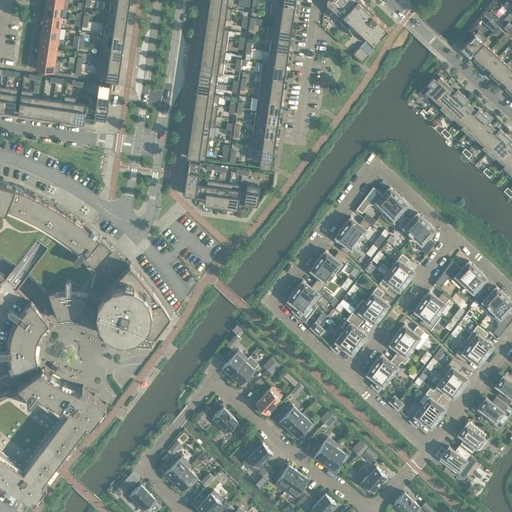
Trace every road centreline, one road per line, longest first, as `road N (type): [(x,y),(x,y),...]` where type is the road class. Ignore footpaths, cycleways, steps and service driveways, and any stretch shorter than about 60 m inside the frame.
road 1 (residential): [(349,374),(272,301),(321,235),(375,165),(452,237)]
road 2 (residential): [(185,511),(143,469),(214,377),(370,511)]
road 3 (residential): [(295,144),(315,0)]
road 4 (residential): [(511,337),(429,449)]
road 5 (residential): [(0,126),(136,145)]
road 6 (tertiary): [(107,211),(0,157)]
